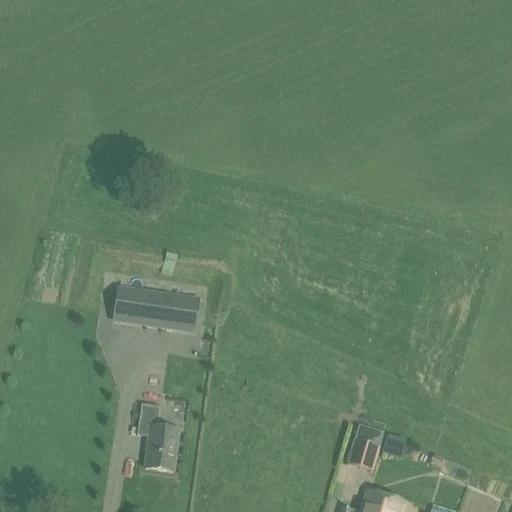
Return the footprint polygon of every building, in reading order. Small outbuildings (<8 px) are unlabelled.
[(180,222),(148,218),(145,241),(173,245),(177,222),(199,226),(203,202),(184,199),(180,222)] [(234,251),(199,238),(183,283),(218,295),(234,251)] [(119,291),(114,322),(193,333),(198,302),(119,291)] [(179,432),(157,429),(160,410),(141,408),(137,438),(149,439),(145,471),(174,475),(179,432)] [(356,442),(378,448),(382,435),(360,428),(356,442)] [(405,442),(388,437),(383,454),(400,459),(405,442)] [(381,449),(378,448),(356,442),(354,441),(346,466),(373,475),(381,449)] [(440,470),(444,460),(433,456),(430,466),(440,470)] [(367,493),(360,511),(353,511),(342,509),(340,511),(403,511),(405,504),(367,493)]
